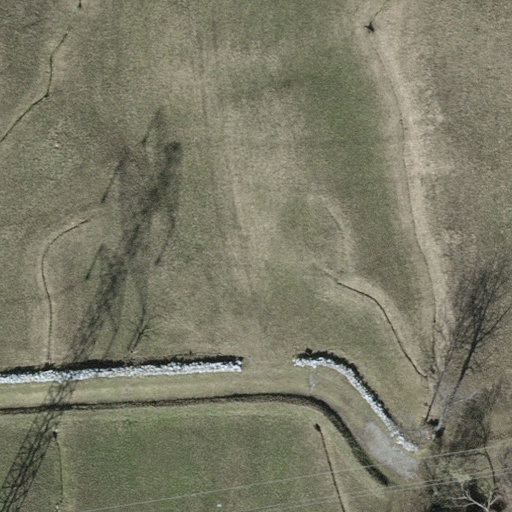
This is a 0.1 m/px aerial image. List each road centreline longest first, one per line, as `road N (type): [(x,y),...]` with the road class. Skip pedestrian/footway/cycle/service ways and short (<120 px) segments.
road 1 (track): [(511,441),(401,490),(328,393),(98,386),(0,394)]
road 2 (motorway): [(511,290),(256,317),(0,326)]
road 3 (motorway): [(0,494),(252,488),(511,462)]
